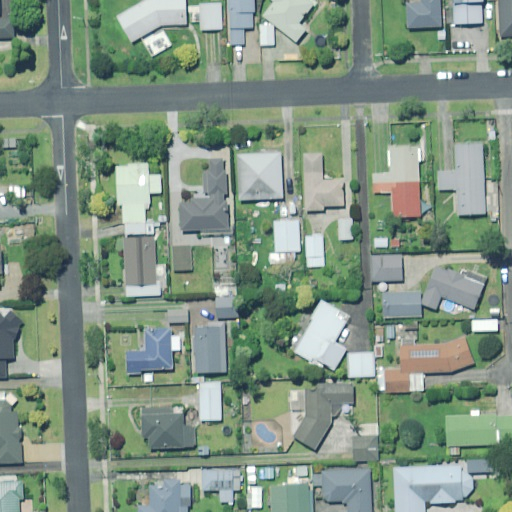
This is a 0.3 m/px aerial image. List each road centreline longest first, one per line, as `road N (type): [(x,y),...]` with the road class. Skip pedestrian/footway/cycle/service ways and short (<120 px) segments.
road 1 (residential): [(64,101),(78,511)]
road 2 (residential): [(64,101),(364,88)]
road 3 (residential): [(511,252),(503,82)]
road 4 (residential): [(364,88),(503,82)]
